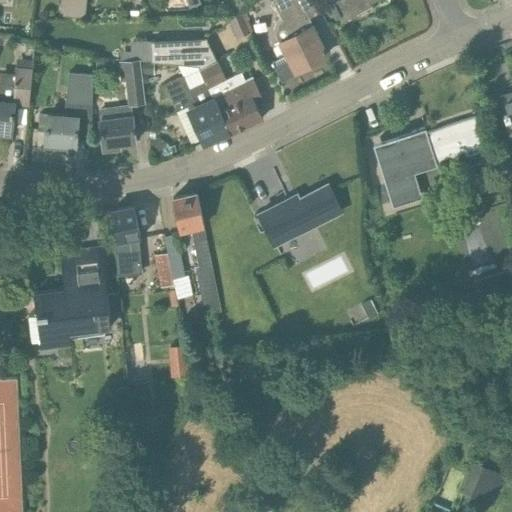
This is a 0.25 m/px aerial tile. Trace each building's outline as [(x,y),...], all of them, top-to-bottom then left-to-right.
[(61,0),(60,16),(73,18),(74,0),(61,0)] [(74,0),(73,18),(85,19),(86,0),(74,0)] [(185,0),(189,9),(201,5),(199,0),(185,0)] [(243,1),(238,5),(236,0),(234,0),(229,1),(233,12),(241,12),(248,5),(243,1)] [(299,74),(297,70),(326,55),(306,17),(321,9),(315,0),(274,0),(285,21),(278,24),(276,34),(281,41),(288,56),(273,64),(282,82),(299,74)] [(331,0),(334,5),(331,7),(337,18),(340,17),(343,21),(372,6),(370,2),(373,0),(331,0)] [(232,19),(242,36),(254,29),(244,12),(232,19)] [(256,103),(264,100),(253,77),(245,81),(241,73),(226,80),(206,39),(150,42),(130,41),(131,51),(120,52),(120,58),(140,59),(140,61),(198,66),(199,69),(214,99),(215,99),(220,110),(229,129),(228,129),(230,134),(263,118),(256,103)] [(95,56),(96,66),(112,68),(113,58),(95,56)] [(126,82),(129,103),(144,101),(139,61),(140,61),(140,59),(120,58),(120,62),(118,62),(121,82),(126,82)] [(29,106),(33,70),(33,62),(18,59),(16,78),(3,76),(0,101),(0,100),(0,133),(11,134),(14,104),(29,106)] [(153,63),(142,63),(142,75),(153,75),(153,63)] [(190,110),(205,141),(228,129),(229,129),(220,110),(215,99),(214,99),(199,69),(203,81),(202,81),(198,73),(185,79),(183,75),(165,84),(177,111),(187,106),(190,110)] [(93,104),(95,74),(69,72),(66,101),(65,115),(47,114),(45,145),(76,147),(78,120),(92,122),(93,104)] [(511,94),(500,98),(505,114),(503,114),(509,133),(511,132),(511,94)] [(100,120),(103,150),(120,148),(119,144),(136,142),(131,107),(99,111),(100,120)] [(460,157),(471,195),(494,188),(473,119),(476,118),(476,117),(426,131),(425,128),(412,132),(373,144),(393,207),(417,199),(409,172),(460,157)] [(343,211),(329,184),(290,204),(288,199),(261,212),(277,244),(343,211)] [(210,247),(197,193),(173,198),(180,231),(191,228),(199,268),(195,269),(204,314),(221,310),(210,247)] [(140,237),(133,206),(111,210),(117,241),(114,242),(118,274),(120,274),(120,272),(143,270),(139,237),(140,237)] [(457,220),(467,263),(495,257),(490,236),(499,234),(493,211),(457,220)] [(323,247),(314,227),(280,242),(289,263),(323,247)] [(167,253),(176,291),(177,299),(192,295),(188,276),(185,276),(176,234),(164,236),(167,253)] [(32,346),(41,345),(71,341),(70,331),(111,326),(101,246),(58,251),(63,289),(34,293),(37,316),(28,317),(32,346)] [(176,291),(167,253),(154,255),(163,294),(176,291)] [(0,299),(1,300),(4,316),(14,314),(8,286),(7,272),(0,273),(0,299)] [(373,298),(361,305),(368,319),(380,312),(373,298)] [(168,347),(171,378),(189,376),(186,345),(168,347)] [(496,493),(503,475),(472,463),(461,494),(483,502),(488,490),(496,493)]
